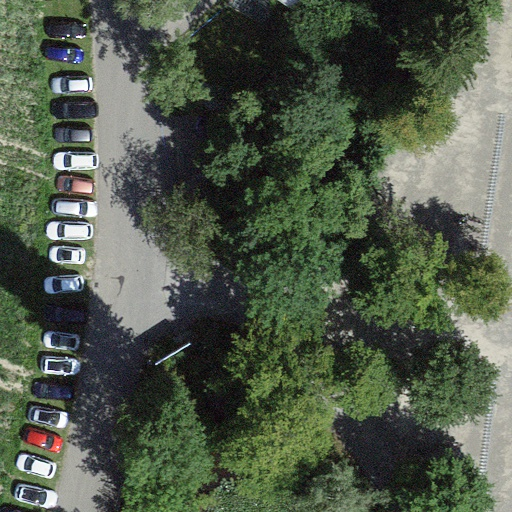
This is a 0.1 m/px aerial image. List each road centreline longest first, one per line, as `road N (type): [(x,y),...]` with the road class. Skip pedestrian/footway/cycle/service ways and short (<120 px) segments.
road 1 (residential): [(115,0),(131,286),(84,511)]
road 2 (track): [(407,511),(273,308),(131,286)]
